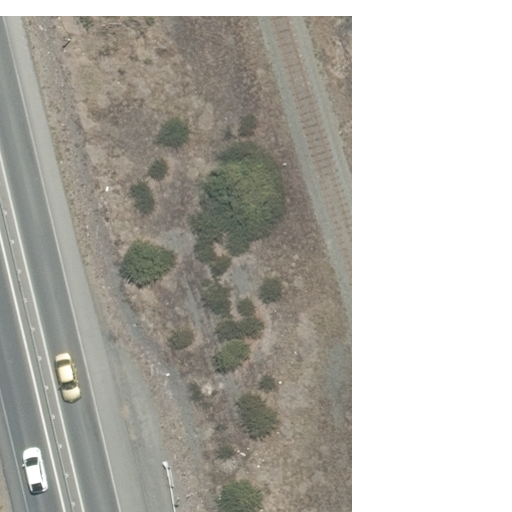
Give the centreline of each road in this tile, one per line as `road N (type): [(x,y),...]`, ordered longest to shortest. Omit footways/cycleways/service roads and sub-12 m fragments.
road 1 (trunk): [(0,107),(94,511)]
road 2 (trunk): [(42,511),(0,334)]
